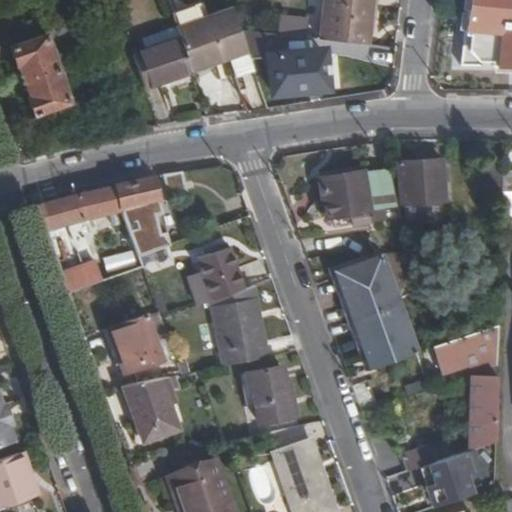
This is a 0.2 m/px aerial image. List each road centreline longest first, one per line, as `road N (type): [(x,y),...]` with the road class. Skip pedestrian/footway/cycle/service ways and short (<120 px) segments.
road 1 (residential): [(373,511),(244,134)]
road 2 (residential): [(102,511),(0,223)]
road 3 (tertiary): [(0,189),(244,134)]
road 4 (tertiary): [(244,134),(410,115)]
